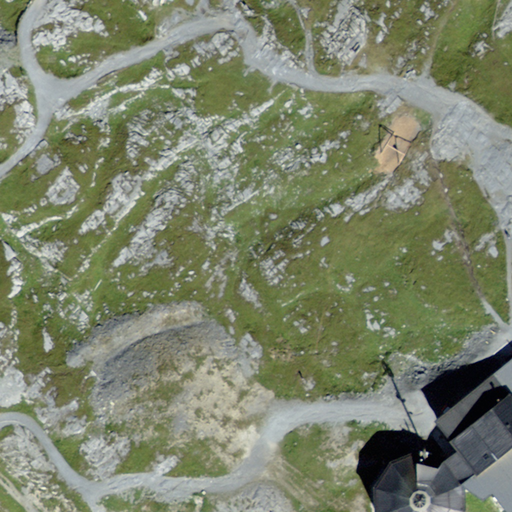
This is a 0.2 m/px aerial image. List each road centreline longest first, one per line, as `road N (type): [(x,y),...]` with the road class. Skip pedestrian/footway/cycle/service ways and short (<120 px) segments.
road 1 (track): [(511,337),(401,399),(277,417),(243,475),(211,486),(139,478),(84,490),(27,420),(0,420)]
road 2 (track): [(47,93),(137,52),(225,25),(263,66),(318,87),(396,85),(511,140)]
